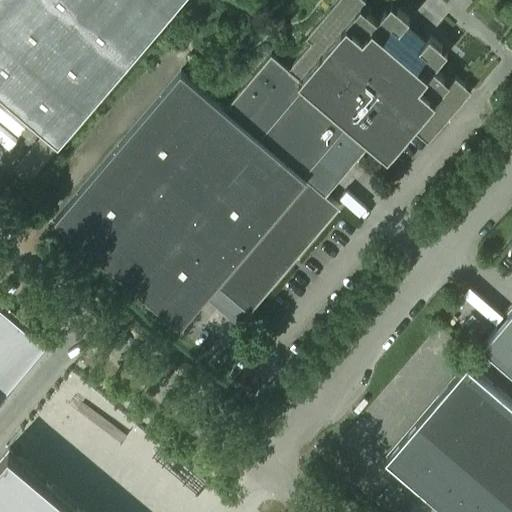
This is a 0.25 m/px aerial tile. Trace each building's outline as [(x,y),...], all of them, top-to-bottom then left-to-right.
[(0,0),(0,96),(58,146),(182,0),(0,0)] [(326,193),(371,141),(388,155),(411,128),(427,142),(471,90),(448,70),(444,76),(434,67),(448,51),(429,35),(427,39),(407,22),(410,18),(391,3),(377,19),(367,11),(372,5),(365,0),(336,0),(305,37),(310,42),(288,68),(271,53),(224,107),(181,70),(54,218),(180,325),(217,283),(249,311),(339,205),(326,193)] [(0,399),(46,344),(0,305),(0,399)] [(511,308),(494,330),(481,344),(511,370),(511,308)] [(511,511),(511,400),(467,362),(385,457),(449,511),(511,511)] [(0,511),(85,511),(9,447),(0,457),(0,511)]
